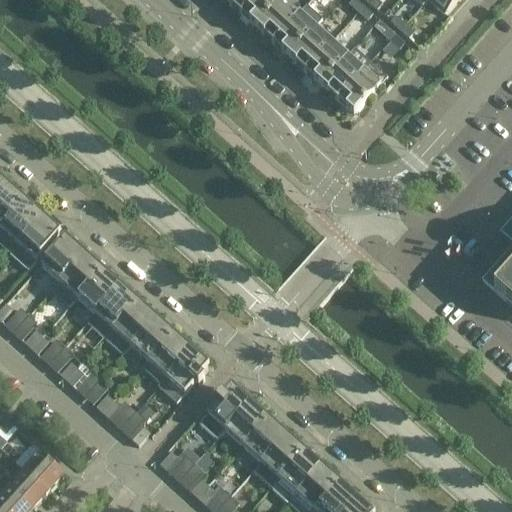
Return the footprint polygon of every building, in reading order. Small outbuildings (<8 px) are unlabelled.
[(224,0),(223,2),(240,17),(254,0),(224,0)] [(282,0),(254,0),(240,17),(256,31),(283,1),(282,0)] [(354,0),(348,7),(358,15),(363,9),(354,0)] [(382,6),(374,0),(371,0),(367,5),(377,13),(382,6)] [(412,0),(422,8),(428,2),(429,0),(412,0)] [(429,0),(428,2),(444,18),(460,0),(429,0)] [(283,1),(256,31),(272,46),(299,15),(283,1)] [(299,15),(272,46),(288,60),(316,30),(322,22),(306,8),(299,15)] [(372,17),(363,9),(358,15),(367,24),(372,17)] [(396,18),(390,25),(400,34),(405,27),(396,18)] [(414,35),(405,27),(400,34),(408,42),(414,35)] [(386,29),(380,36),(390,45),(396,38),(386,29)] [(316,30),(288,60),(304,75),(332,44),(316,30)] [(404,46),(396,38),(390,45),(399,52),(404,46)] [(332,44),(304,75),(321,89),(348,59),(332,44)] [(354,52),(348,59),(321,89),(337,104),(371,66),(354,52)] [(371,66),(337,104),(354,119),(387,81),(371,66)] [(6,189),(0,195),(0,231),(22,207),(14,200),(15,198),(6,189)] [(0,248),(10,257),(41,221),(32,213),(30,215),(22,207),(0,231),(0,248)] [(51,230),(41,221),(10,257),(28,273),(36,265),(58,239),(49,232),(51,230)] [(41,269),(60,285),(83,259),(73,250),(72,252),(63,245),(41,269)] [(77,301),(99,277),(91,269),(92,267),(83,259),(60,285),(51,294),(69,310),(77,301)] [(511,261),(510,264),(507,261),(486,284),(483,282),(482,283),(511,309),(511,261)] [(99,277),(77,301),(95,317),(119,291),(109,282),(108,284),(99,277)] [(105,342),(135,309),(126,301),(128,299),(119,291),(95,317),(87,326),(105,342)] [(0,314),(0,324),(1,326),(12,313),(6,307),(0,314)] [(122,358),(130,349),(154,322),(145,314),(143,316),(135,309),(105,342),(122,358)] [(6,326),(23,342),(38,326),(21,310),(6,326)] [(154,322),(130,349),(148,365),(170,340),(162,333),(164,331),(154,322)] [(31,353),(42,340),(36,334),(24,347),(31,353)] [(31,353),(38,358),(49,346),(42,340),(31,353)] [(160,387),(189,354),(181,346),(179,348),(170,340),(148,365),(143,371),(160,387)] [(58,374),(74,358),(57,341),(41,357),(58,374)] [(189,354),(160,387),(158,390),(176,406),(195,385),(198,388),(203,382),(200,379),(206,372),(198,365),(199,363),(189,354)] [(67,384),(78,372),(71,366),(60,379),(67,384)] [(67,384),(73,390),(84,378),(78,372),(67,384)] [(208,418),(226,434),(249,408),(239,399),(238,401),(229,393),(223,400),(220,397),(215,403),(218,406),(208,418)] [(102,416),(113,404),(107,398),(96,411),(102,416)] [(102,416),(109,423),(120,410),(113,404),(102,416)] [(249,408),(226,434),(243,450),(265,425),(257,418),(258,416),(249,408)] [(7,423),(0,429),(0,434),(5,439),(14,429),(7,423)] [(265,425),(243,450),(261,466),(285,439),(275,431),(274,433),(265,425)] [(144,431),(132,444),(139,449),(150,437),(144,431)] [(285,439),(261,466),(279,482),(301,457),(293,450),(294,448),(285,439)] [(171,456),(170,457),(160,468),(167,474),(178,461),(171,456)] [(36,457),(22,473),(47,496),(61,479),(36,457)] [(288,507),(320,471),(311,463),(309,465),(301,457),(279,482),(270,491),(288,507)] [(315,511),(336,489),(328,482),(330,480),(320,471),(288,507),(293,511),(315,511)] [(22,473),(7,489),(32,511),(47,496),(22,473)] [(197,501),(208,489),(202,483),(190,496),(197,501)] [(7,489),(0,497),(0,510),(2,511),(31,511),(32,511),(7,489)] [(197,501),(203,507),(215,495),(208,489),(197,501)] [(336,489),(315,511),(347,511),(355,503),(346,495),(345,496),(336,489)] [(355,503),(347,511),(365,511),(355,503)]
